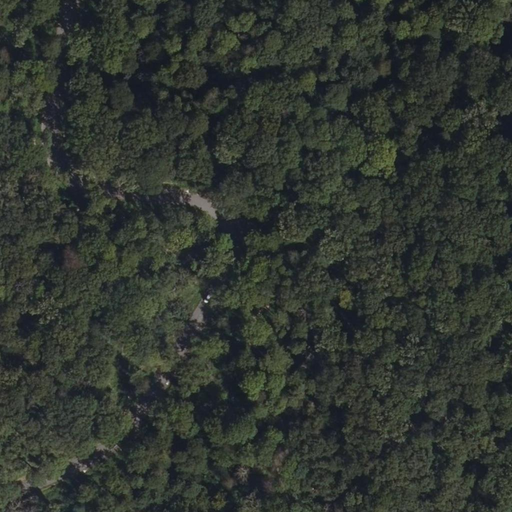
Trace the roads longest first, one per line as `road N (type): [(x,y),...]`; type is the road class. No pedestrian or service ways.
road 1 (unclassified): [(0,504),(119,446),(150,408),(237,252),(238,230),(219,207),(93,182),(59,163),(53,129),(75,0)]
road 2 (track): [(224,406),(264,335),(276,225),(238,230)]
road 3 (track): [(303,511),(273,426),(224,406),(150,408)]
